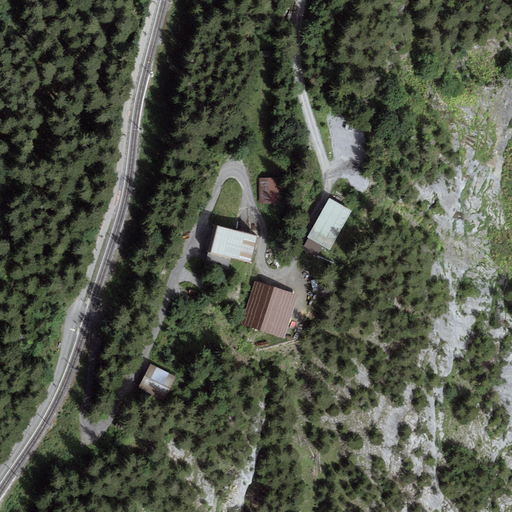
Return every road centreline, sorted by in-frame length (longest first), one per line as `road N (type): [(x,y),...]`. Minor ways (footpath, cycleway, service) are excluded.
road 1 (track): [(154,0),(118,178),(77,311)]
road 2 (track): [(307,0),(298,63),(325,186),(290,266)]
road 3 (unclassified): [(77,311),(48,395),(0,471)]
